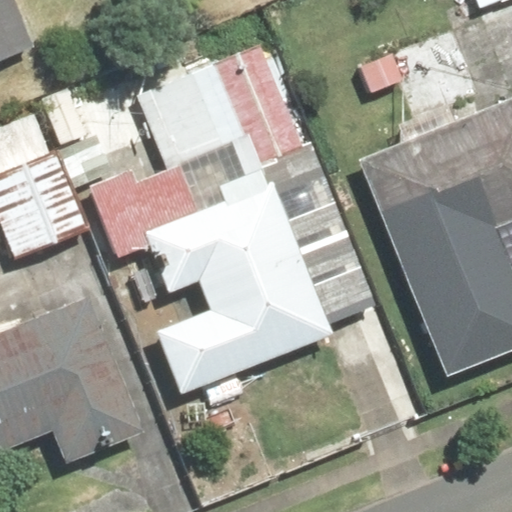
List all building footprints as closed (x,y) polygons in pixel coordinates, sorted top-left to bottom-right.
[(18,0),(0,0),(0,62),(38,47),(18,0)] [(482,0),(486,10),(511,0),(482,0)] [(308,149),(267,43),(191,73),(222,155),(246,145),(255,169),(308,149)] [(511,100),(353,163),(410,306),(476,280),(462,245),(511,225),(511,100)] [(325,338),(264,184),(129,237),(153,298),(190,283),(203,315),(148,336),(172,398),(325,338)] [(136,435),(84,300),(0,332),(0,453),(47,435),(59,465),(136,435)]
